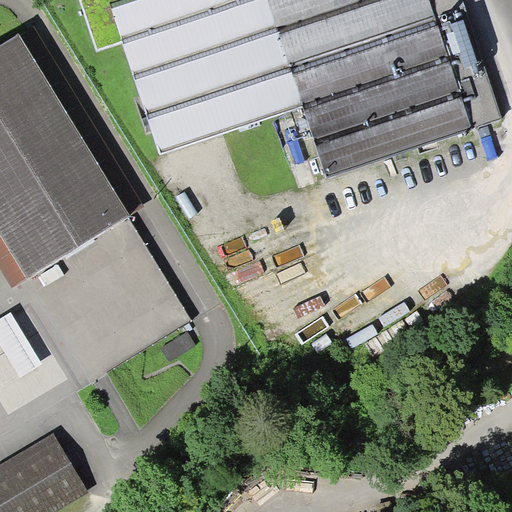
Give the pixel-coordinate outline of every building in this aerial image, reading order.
[(79,0),(97,50),(121,41),(160,155),(302,107),(326,178),(503,119),(462,0),(79,0)] [(33,26),(19,35),(130,216),(144,208),(33,26)] [(130,216),(19,35),(0,45),(0,234),(27,278),(78,247),(130,216)] [(130,216),(78,247),(140,352),(192,321),(130,216)] [(27,278),(0,234),(0,268),(12,288),(27,278)] [(53,432),(0,464),(0,511),(53,511),(89,491),(53,432)]
